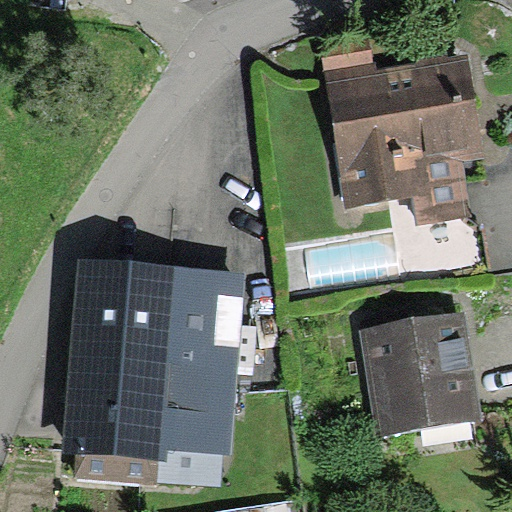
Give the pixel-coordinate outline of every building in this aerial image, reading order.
[(323,48),(328,84),(376,77),(370,41),(323,48)] [(376,77),(328,84),(347,213),(411,204),(415,232),(474,223),(466,169),(484,167),(469,63),(376,77)] [(320,292),(387,277),(378,236),(311,250),(320,292)] [(237,282),(84,266),(70,407),(63,482),(151,491),(156,448),(220,455),(237,282)] [(424,326),(362,336),(378,440),(480,424),(463,320),(424,326)]
